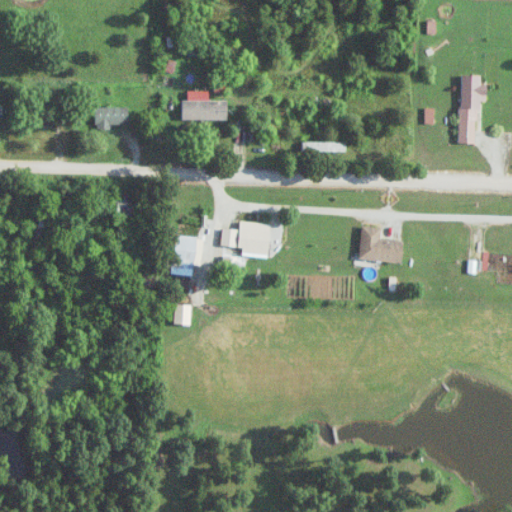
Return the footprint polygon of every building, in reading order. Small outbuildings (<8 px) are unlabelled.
[(481,100),(488,100),(488,84),(484,84),(484,73),(462,73),(460,142),(480,143),(481,100)] [(229,99),(183,99),(183,118),(229,118),(229,99)] [(96,106),(96,128),(112,128),(112,124),(130,124),(130,106),(96,106)] [(347,141),(303,140),(303,150),(347,151),(347,141)] [(110,217),(138,217),(138,192),(110,192),(110,217)] [(361,258),(405,261),(406,239),(383,238),(384,226),(363,225),(361,258)] [(223,244),(243,246),(243,254),(271,256),(273,230),(240,228),(224,227),(223,244)] [(199,235),(176,235),(176,262),(199,262),(199,235)]
